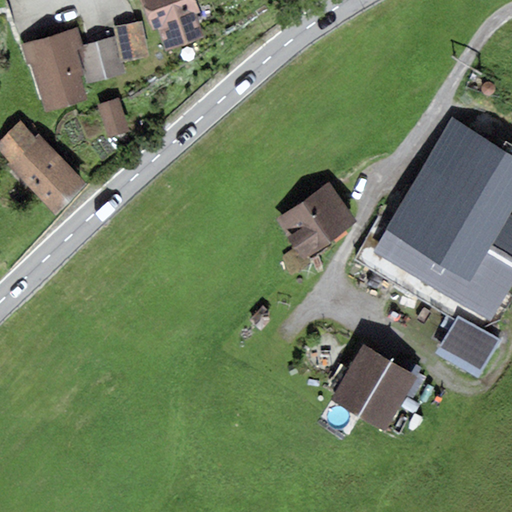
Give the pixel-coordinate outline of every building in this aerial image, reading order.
[(195,0),(141,0),(153,30),(158,28),(167,51),(204,37),(196,14),(200,13),(195,0)] [(141,21),(113,27),(115,36),(120,61),(123,61),(148,56),(141,21)] [(82,45),(76,26),(21,43),(27,64),(30,63),(45,111),(86,99),(79,75),(83,74),(75,50),(83,47),(82,45)] [(120,61),(115,36),(82,45),(83,47),(75,50),(83,74),(86,84),(126,73),(123,61),(120,61)] [(128,131),(119,98),(97,104),(106,138),(128,131)] [(511,211),(511,155),(451,116),(374,250),(491,320),(511,284),(511,215),(510,215),(511,211)] [(87,183),(39,135),(36,138),(19,121),(0,139),(0,154),(10,164),(7,166),(56,215),(87,183)] [(358,222),(331,181),(303,200),(330,240),(358,222)] [(303,258),(330,240),(303,200),(276,218),(303,258)] [(502,342),(458,315),(435,352),(480,379),(502,342)] [(383,432),(416,377),(362,345),(329,400),(383,432)]
